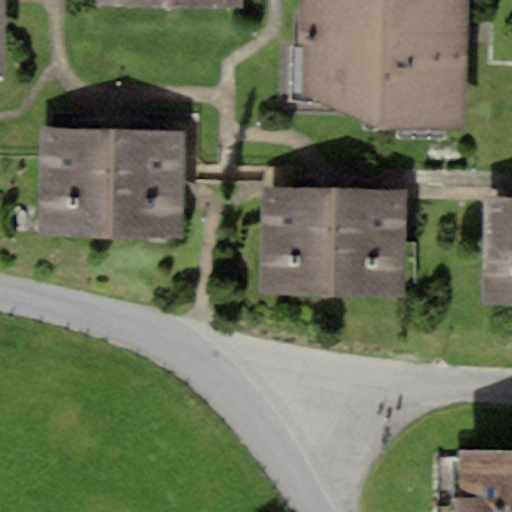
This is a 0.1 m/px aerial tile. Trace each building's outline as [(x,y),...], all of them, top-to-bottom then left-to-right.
[(97,0),(98,6),(244,8),(243,0),(97,0)] [(382,131),(467,128),(469,0),(300,0),(298,46),(304,47),(302,97),(382,131)] [(43,128),(39,234),(182,238),(185,133),(43,128)] [(262,189),(260,295),(402,298),(405,193),(262,189)] [(511,199),(485,199),(484,305),(511,305),(511,199)] [(511,511),(511,450),(461,452),(461,511),(511,511)]
